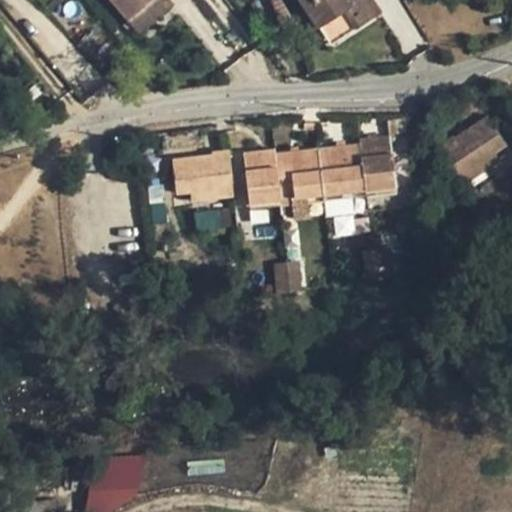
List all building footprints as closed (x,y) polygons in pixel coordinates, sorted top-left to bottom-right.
[(110,0),(129,21),(152,0),(110,0)] [(170,0),(152,0),(129,21),(139,33),(173,3),(170,0)] [(370,0),(300,0),(322,34),(349,17),(357,29),(380,14),(370,0)] [(349,17),(322,34),(330,46),(357,29),(349,17)] [(438,146),(464,184),(500,160),(495,152),(507,144),(487,115),(454,137),(453,135),(438,146)] [(360,144),(365,189),(395,185),(389,135),(359,139),(360,144)] [(318,148),(324,194),(347,191),(365,189),(360,144),(318,148)] [(243,152),(246,173),(249,204),(281,199),(275,154),(275,148),(243,152)] [(275,154),(281,199),(292,198),(294,219),(310,217),(307,196),(324,194),(318,148),(275,154)] [(172,159),(176,193),(190,191),(191,201),(234,196),(231,175),(229,154),(228,149),(211,152),(212,154),(172,159)] [(229,154),(231,175),(246,173),(243,152),(229,154)] [(347,191),(324,194),(326,215),(349,212),(347,191)] [(374,250),(379,279),(394,277),(390,248),(374,250)] [(368,281),(379,279),(374,250),(363,252),(368,281)] [(286,263),(289,292),(301,290),(298,261),(286,263)] [(277,293),(289,292),(286,263),(274,264),(277,293)] [(92,511),(145,507),(141,453),(87,458),(92,511)]
